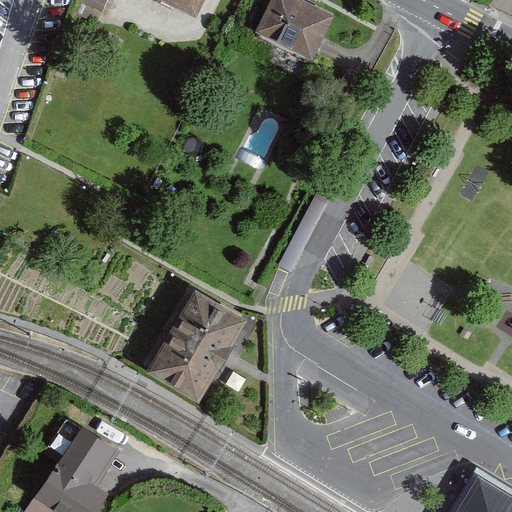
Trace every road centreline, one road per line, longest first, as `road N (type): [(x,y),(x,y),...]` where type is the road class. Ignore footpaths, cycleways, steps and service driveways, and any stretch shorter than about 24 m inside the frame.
road 1 (residential): [(434,5),(418,57),(305,273),(294,317),(305,335),(511,460)]
road 2 (residential): [(255,511),(149,452)]
